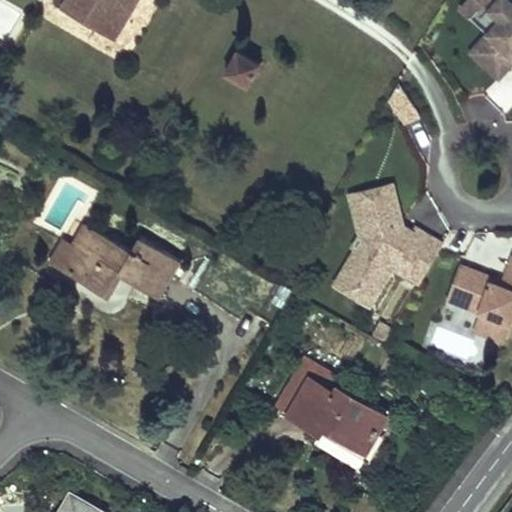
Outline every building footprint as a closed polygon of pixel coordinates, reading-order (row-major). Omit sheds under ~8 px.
[(66,0),(63,6),(93,25),(106,3),(126,15),(135,0),(66,0)] [(490,0),(471,0),(463,8),(473,18),(484,7),(490,0)] [(511,0),(490,0),(484,7),(502,24),(474,53),(502,79),(511,68),(511,0)] [(106,3),(93,25),(113,37),(126,15),(106,3)] [(241,50),(227,74),(249,87),(263,63),(241,50)] [(511,71),(492,88),(508,107),(511,104),(511,71)] [(394,201),(390,188),(352,198),(356,211),(394,201)] [(363,237),(335,285),(369,305),(391,267),(419,284),(439,250),(411,234),(401,228),(394,201),(356,211),(363,237)] [(161,297),(182,260),(141,237),(133,251),(85,223),(74,243),(73,245),(81,249),(69,272),(72,274),(76,268),(90,276),(87,282),(110,295),(122,271),(140,281),(139,284),(161,297)] [(414,229),(411,234),(439,250),(441,245),(414,229)] [(64,237),(50,262),(60,268),(73,245),(74,243),(64,237)] [(73,245),(60,268),(69,272),(81,249),(73,245)] [(511,255),(503,252),(493,279),(491,283),(481,280),(483,275),(459,266),(446,299),(479,312),(509,323),(511,324),(511,255)] [(76,268),(72,274),(87,282),(90,276),(76,268)] [(483,275),(481,280),(491,283),(493,279),(483,275)] [(479,312),(472,330),(502,342),(509,323),(479,312)] [(342,380),(306,358),(276,406),(289,414),(311,379),(335,393),(338,387),(342,380)] [(311,379),(289,414),(320,433),(325,426),(365,451),(386,416),(338,387),(335,393),(311,379)] [(105,511),(72,492),(60,511),(105,511)]
